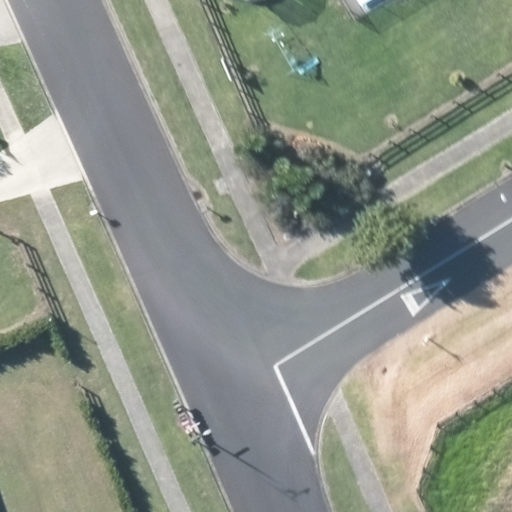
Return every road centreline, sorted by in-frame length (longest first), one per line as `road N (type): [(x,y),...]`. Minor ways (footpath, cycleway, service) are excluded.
road 1 (residential): [(56,0),(232,410)]
road 2 (residential): [(232,410),(511,235)]
